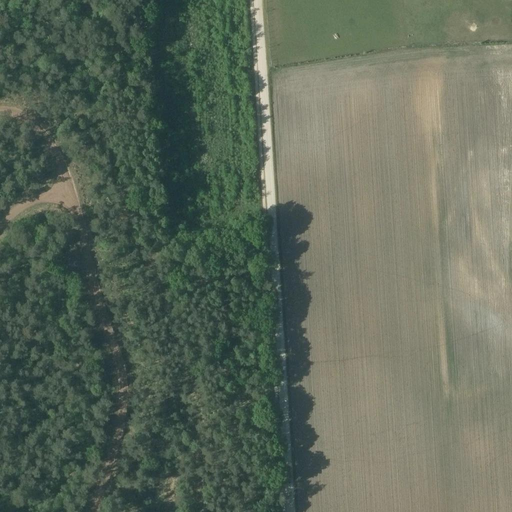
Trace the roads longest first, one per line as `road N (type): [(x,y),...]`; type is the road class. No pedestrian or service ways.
road 1 (unclassified): [(290,511),(256,0)]
road 2 (track): [(93,511),(122,410),(119,366),(60,160),(30,120),(0,110)]
